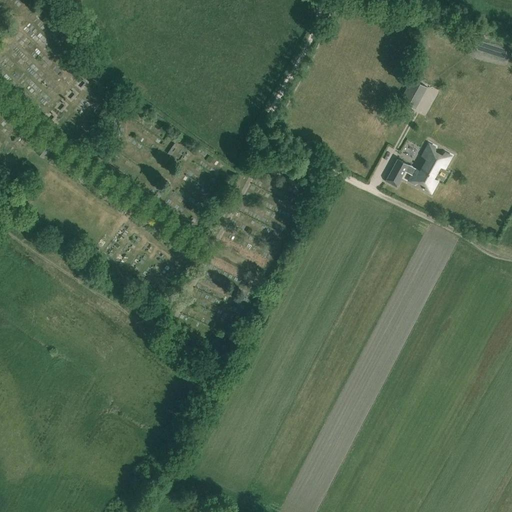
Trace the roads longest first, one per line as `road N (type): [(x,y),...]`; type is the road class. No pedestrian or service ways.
road 1 (track): [(321,0),(269,129),(346,176)]
road 2 (track): [(346,176),(511,254)]
